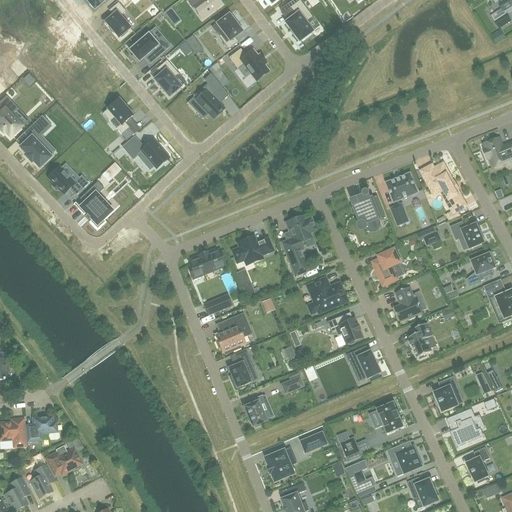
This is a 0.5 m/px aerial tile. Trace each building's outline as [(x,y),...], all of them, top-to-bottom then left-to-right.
[(85,0),(94,10),(106,0),(85,0)] [(217,0),(192,0),(191,2),(197,10),(200,8),(206,16),(221,5),(217,0)] [(296,15),(285,23),(299,42),(312,32),(305,23),(312,17),(299,0),(293,0),(287,4),(296,15)] [(511,6),(511,0),(500,0),(502,2),(499,4),(502,9),(491,16),(499,29),(511,21),(507,15),(506,15),(504,12),(511,6)] [(113,16),(105,23),(118,38),(119,38),(120,39),(127,34),(126,32),(130,29),(120,17),(126,12),(118,3),(109,11),(113,16)] [(168,19),(175,14),(171,9),(164,14),(168,19)] [(31,15),(20,24),(30,35),(37,28),(47,40),(51,37),(52,38),(58,33),(57,31),(59,30),(54,24),(53,23),(53,24),(50,21),(51,20),(50,20),(45,14),(36,21),(31,15)] [(217,24),(224,33),(219,37),(228,50),(238,43),(234,38),(242,32),(238,27),(234,22),(229,15),(217,24)] [(148,35),(129,51),(133,56),(132,57),(137,63),(138,61),(139,62),(144,58),(145,56),(146,57),(150,53),(151,52),(157,59),(170,47),(161,36),(155,29),(148,35)] [(186,41),(190,46),(197,41),(193,36),(186,41)] [(186,42),(180,47),(187,56),(193,51),(186,42)] [(46,54),(55,65),(63,58),(72,69),(73,70),(74,69),(73,69),(77,66),(78,68),(84,63),(83,61),(83,60),(84,61),(84,60),(84,59),(79,54),(76,50),(75,50),(71,45),(71,44),(70,44),(62,51),(57,45),(46,54)] [(240,50),(229,58),(238,70),(243,65),(251,75),(256,82),(269,72),(265,66),(266,64),(260,55),(258,57),(253,51),(245,56),(240,50)] [(161,75),(154,80),(169,97),(180,87),(173,79),(178,74),(167,61),(157,69),(161,75)] [(20,63),(15,67),(24,76),(28,72),(20,63)] [(214,76),(220,72),(222,70),(217,64),(209,70),(214,76)] [(202,96),(196,102),(203,109),(198,114),(202,119),(207,114),(213,120),(221,112),(221,111),(224,108),(212,96),(221,87),(211,74),(205,79),(209,83),(199,93),(202,96)] [(29,75),(24,80),(28,85),(33,80),(29,75)] [(90,89),(100,101),(111,91),(105,85),(106,85),(105,84),(103,82),(103,81),(97,75),(89,82),(83,76),(73,85),(82,96),(90,89)] [(0,110),(2,112),(0,113),(0,130),(3,134),(5,133),(10,138),(22,127),(22,128),(29,121),(17,109),(6,97),(0,103),(0,110)] [(119,100),(103,114),(110,122),(114,118),(121,125),(116,129),(121,135),(126,141),(132,136),(134,135),(128,129),(129,129),(124,123),(130,118),(132,116),(127,110),(127,109),(123,104),(123,105),(119,100)] [(30,139),(21,147),(28,154),(26,155),(33,162),(34,161),(41,167),(52,156),(36,139),(52,124),(43,115),(25,133),(30,139)] [(134,138),(122,148),(133,160),(142,153),(156,170),(169,159),(153,141),(144,149),(134,138)] [(511,166),(511,143),(506,146),(506,147),(503,148),(502,145),(501,146),(499,142),(500,142),(499,139),(484,145),(485,150),(484,150),(488,160),(490,159),(494,168),(493,169),(506,164),(508,168),(511,166)] [(435,177),(426,182),(431,190),(434,196),(441,192),(452,212),(446,216),(449,221),(461,216),(458,211),(466,207),(457,190),(458,189),(454,183),(454,184),(445,167),(443,166),(440,166),(435,169),(434,169),(433,171),(433,173),(435,177)] [(59,167),(48,178),(64,195),(70,189),(77,195),(88,184),(81,177),(74,184),(59,167)] [(394,203),(418,193),(410,174),(386,184),(394,203)] [(83,204),(79,208),(84,214),(83,215),(97,230),(105,223),(103,221),(113,212),(97,195),(101,191),(95,185),(79,200),(83,204)] [(357,199),(352,201),(354,207),(355,206),(355,207),(354,208),(355,210),(354,211),(354,212),(353,213),(354,214),(355,215),(356,215),(357,215),(360,224),(359,225),(358,227),(359,228),(359,230),(361,231),(363,232),(364,231),(366,231),(367,229),(368,231),(370,232),(372,233),(374,233),(376,232),(378,231),(380,229),(380,227),(380,225),(380,223),(379,221),(386,218),(377,197),(370,199),(369,196),(369,194),(369,193),(367,192),(366,192),(365,193),(364,194),(364,195),(365,197),(365,198),(363,199),(362,197),(361,197),(361,198),(358,199),(358,200),(357,201),(357,199)] [(406,214),(394,218),(398,227),(409,222),(406,214)] [(292,241),(287,243),(283,244),(295,276),(307,272),(307,273),(310,272),(301,252),(303,251),(301,247),(304,246),(303,242),(311,238),(309,235),(317,232),(312,217),(303,220),(302,217),(287,224),(293,238),(292,241)] [(456,241),(459,240),(465,238),(470,250),(485,244),(477,225),(470,227),(470,225),(464,228),(462,223),(451,228),(456,241)] [(441,241),(438,233),(424,239),(427,246),(441,241)] [(253,237),(252,237),(238,243),(240,249),(232,252),(237,264),(245,261),(247,266),(262,260),(261,256),(273,252),(268,240),(256,244),(253,237)] [(194,280),(205,276),(214,272),(225,267),(218,251),(209,255),(208,253),(198,257),(199,259),(189,263),(190,266),(188,267),(194,280)] [(381,260),(373,263),(377,272),(378,273),(379,273),(380,276),(379,276),(379,277),(380,277),(384,286),(397,280),(396,279),(403,275),(398,264),(400,263),(394,251),(380,258),(381,260)] [(492,270),(493,270),(496,268),(495,266),(497,265),(492,253),(491,253),(492,254),(485,257),(484,255),(478,258),(479,259),(472,262),(476,273),(466,281),(469,287),(493,277),(491,272),(492,270)] [(326,278),(306,286),(313,304),(307,306),(311,316),(317,313),(318,315),(348,303),(340,283),(330,287),(326,278)] [(499,313),(503,323),(511,319),(511,317),(511,290),(506,293),(501,280),(484,288),(487,294),(494,291),(496,296),(492,297),(496,307),(499,306),(501,312),(499,313)] [(444,289),(446,295),(454,292),(451,286),(444,289)] [(422,313),(422,312),(417,300),(415,301),(409,288),(396,294),(401,306),(395,309),(400,322),(409,319),(410,321),(415,318),(414,316),(422,313)] [(223,300),(206,307),(205,308),(209,316),(226,309),(223,300)] [(266,311),(273,308),(270,300),(263,303),(266,311)] [(223,353),(224,353),(231,350),(232,350),(233,352),(241,349),(240,346),(245,344),(242,338),(239,331),(249,327),(243,314),(226,322),(230,330),(219,334),(215,336),(218,341),(216,342),(218,349),(221,348),(221,349),(223,353)] [(344,321),(342,316),(327,323),(332,334),(335,333),(338,338),(342,336),(346,345),(348,344),(350,345),(354,344),(355,341),(362,338),(359,331),(360,331),(359,330),(357,326),(358,326),(358,325),(357,326),(354,319),(346,322),(344,321)] [(432,352),(431,349),(427,339),(433,337),(427,324),(412,331),(414,336),(409,338),(410,340),(408,341),(410,347),(412,346),(417,359),(419,358),(420,360),(427,357),(426,355),(432,352)] [(357,351),(346,356),(351,367),(359,363),(366,379),(366,380),(371,378),(372,380),(379,377),(378,375),(380,374),(376,365),(374,360),(370,352),(368,353),(359,357),(357,351)] [(244,385),(250,383),(245,370),(253,367),(247,352),(236,357),(239,365),(228,369),(231,376),(234,381),(231,382),(235,392),(245,388),(244,385)] [(0,380),(3,380),(3,381),(5,381),(5,380),(7,380),(7,372),(8,372),(7,360),(0,360),(0,380)] [(313,372),(311,367),(304,370),(306,375),(313,372)] [(480,385),(487,382),(482,374),(477,376),(480,385)] [(303,387),(300,378),(281,385),(285,395),(303,387)] [(459,406),(454,396),(460,393),(453,378),(439,384),(442,391),(434,394),(437,400),(439,407),(440,406),(443,413),(459,406)] [(497,378),(491,381),(497,393),(503,390),(501,385),(500,386),(497,380),(498,380),(497,378)] [(266,422),(262,411),(259,405),(265,403),(262,396),(255,399),(256,402),(244,408),(252,428),(254,427),(255,429),(261,427),(260,425),(266,422)] [(494,400),(485,404),(488,411),(497,407),(494,400)] [(378,411),(369,415),(375,430),(384,426),(387,434),(388,435),(389,435),(389,434),(403,428),(404,428),(404,427),(400,419),(401,419),(398,412),(397,412),(394,404),(394,403),(393,404),(378,410),(377,410),(378,411)] [(471,410),(449,419),(456,434),(454,435),(459,448),(458,449),(458,450),(484,439),(484,438),(483,438),(480,431),(480,430),(477,431),(472,421),(475,419),(475,418),(471,410)] [(26,426),(28,442),(42,441),(41,434),(48,434),(49,438),(51,440),(58,439),(60,437),(59,434),(57,432),(56,423),(53,423),(52,417),(33,419),(33,426),(32,426),(32,427),(27,427),(27,426),(26,426)] [(14,448),(17,448),(26,447),(25,437),(24,420),(22,420),(22,421),(17,421),(17,420),(15,421),(15,423),(0,423),(0,441),(14,441),(14,448)] [(328,445),(323,433),(300,442),(306,455),(328,445)] [(347,458),(359,452),(354,439),(347,442),(346,441),(344,442),(344,443),(341,444),(347,458)] [(402,445),(387,452),(391,461),(397,458),(404,474),(404,475),(405,475),(405,474),(422,467),(422,468),(423,467),(422,466),(422,467),(414,447),(413,447),(405,451),(402,445)] [(46,459),(50,469),(55,477),(60,474),(62,476),(73,470),(72,470),(74,469),(76,470),(80,467),(80,465),(82,464),(74,450),(67,453),(64,447),(57,451),(58,453),(46,459)] [(477,459),(467,464),(476,483),(477,483),(478,485),(486,481),(485,479),(489,477),(483,463),(490,459),(485,449),(474,454),(477,459)] [(295,474),(292,467),(286,452),(285,451),(284,451),(267,459),(267,458),(266,459),(266,460),(269,468),(268,468),(268,469),(270,474),(271,475),(272,475),(272,474),(275,482),(276,483),(277,483),(277,482),(294,475),(295,475),(295,474)] [(367,481),(363,472),(368,469),(365,461),(346,469),(356,495),(376,487),(372,478),(367,481)] [(55,482),(52,477),(46,466),(35,472),(38,478),(30,482),(39,499),(53,492),(49,485),(55,482)] [(419,478),(407,483),(414,499),(420,496),(425,507),(439,501),(435,494),(436,494),(433,488),(430,480),(422,484),(419,478)] [(30,495),(22,479),(10,485),(13,491),(6,495),(14,511),(28,505),(24,498),(30,495)] [(291,497),(282,500),(285,508),(286,511),(306,511),(309,511),(306,503),(302,505),(298,495),(307,491),(304,484),(289,490),(291,497)] [(497,486),(490,489),(493,496),(500,493),(497,486)] [(511,511),(511,495),(503,499),(508,511),(511,511)] [(372,497),(361,501),(364,507),(374,502),(372,497)] [(357,501),(349,504),(353,511),(360,508),(357,501)]
